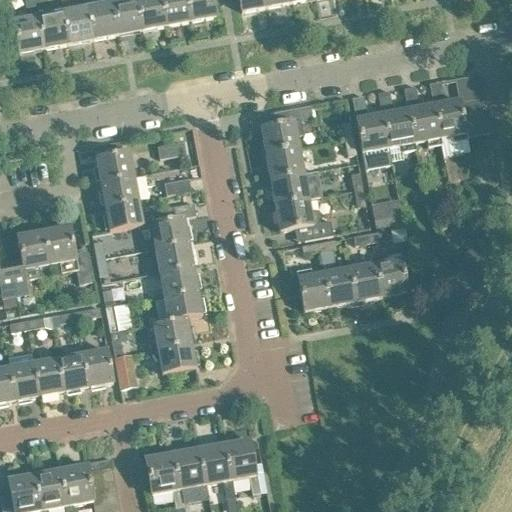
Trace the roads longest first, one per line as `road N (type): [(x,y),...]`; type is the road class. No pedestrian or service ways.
road 1 (residential): [(0,441),(206,403),(240,380),(247,354),(202,99)]
road 2 (residential): [(511,40),(202,99)]
road 3 (residential): [(202,99),(59,125)]
road 4 (residential): [(0,204),(70,191),(59,125)]
